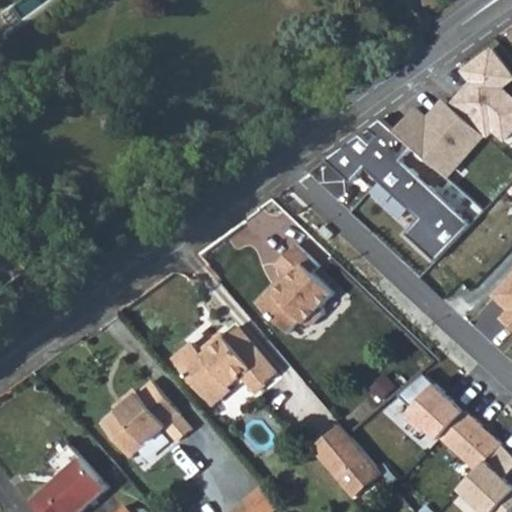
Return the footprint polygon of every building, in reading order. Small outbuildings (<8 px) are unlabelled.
[(395,0),(365,0),(376,14),(395,0)] [(395,0),(376,14),(398,44),(422,27),(403,0),(395,0)] [(451,105),(482,132),(487,136),(493,129),(505,139),(511,131),(511,98),(502,86),(511,78),(511,72),(491,47),(463,70),(475,85),(470,91),(466,87),(451,105)] [(396,130),(415,147),(439,168),(450,155),(456,162),(482,132),(451,105),(447,101),(431,120),(417,107),(396,130)] [(415,147),(396,130),(382,118),(361,133),(368,142),(359,148),(353,139),(320,163),(354,181),(368,166),(423,218),(409,233),(437,261),(473,223),(404,158),(415,147)] [(289,330),(302,317),(308,322),(316,322),(328,309),(327,301),(335,291),(313,270),(321,262),(296,241),(275,262),(290,275),(278,287),(273,282),(255,299),(289,330)] [(511,272),(493,293),(511,309),(511,307),(511,316),(507,322),(511,326),(511,272)] [(205,394),(222,379),(226,384),(239,373),(255,391),(279,372),(238,326),(226,337),(221,332),(200,351),(193,343),(174,358),(205,394)] [(444,435),(469,408),(428,367),(401,389),(420,407),(411,416),(425,430),(430,425),(442,437),(444,435)] [(175,434),(189,424),(175,407),(176,407),(151,378),(138,389),(134,385),(118,397),(123,402),(99,423),(127,452),(163,420),(175,434)] [(222,379),(205,394),(213,403),(231,389),(226,384),(222,379)] [(469,408),(444,435),(480,468),(506,441),(469,407),(469,408)] [(343,418),(328,432),(372,480),(386,467),(343,418)] [(511,446),(506,441),(480,468),(464,486),(493,511),(509,511),(511,509),(511,476),(510,474),(511,472),(511,446)] [(84,511),(110,490),(82,459),(34,499),(44,511),(84,511)] [(237,502),(245,511),(267,511),(280,501),(262,481),(237,502)] [(245,511),(237,502),(226,511),(245,511)]
